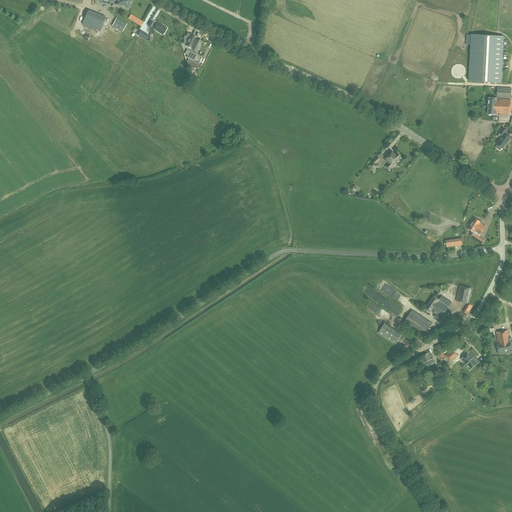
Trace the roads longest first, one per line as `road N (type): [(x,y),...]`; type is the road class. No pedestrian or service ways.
road 1 (unclassified): [(86,374),(280,252),(435,257),(502,248)]
road 2 (tertiary): [(505,190),(368,107),(152,0)]
road 3 (unclassified): [(436,511),(376,409),(375,382),(475,314),(502,248)]
road 4 (unclassified): [(108,511),(108,435),(86,374)]
